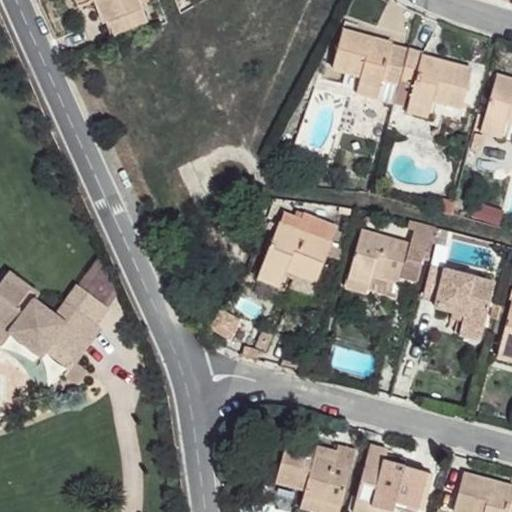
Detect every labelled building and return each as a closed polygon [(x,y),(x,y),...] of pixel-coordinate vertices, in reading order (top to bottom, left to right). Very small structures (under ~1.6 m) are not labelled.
[(58,0),(59,2),(63,0),(78,0),(86,22),(93,20),(99,34),(129,23),(119,0),(58,0)] [(393,103),(399,82),(408,48),(342,32),(333,68),(345,72),(341,89),(393,103)] [(408,48),(399,82),(413,84),(406,114),(427,119),(433,100),(462,107),(472,71),(421,58),(422,52),(408,48)] [(511,81),(498,77),(481,133),(501,139),(507,120),(511,121),(511,81)] [(281,214),(257,279),(280,287),(284,275),(314,285),(335,227),(300,213),(298,220),(281,214)] [(414,224),(408,246),(423,250),(429,251),(434,229),(414,224)] [(344,289),(365,294),(370,277),(399,284),(400,277),(415,281),(423,250),(408,246),(359,234),(344,289)] [(191,266),(199,285),(216,278),(208,260),(191,266)] [(0,266),(0,327),(1,327),(34,350),(43,337),(56,319),(46,311),(24,294),(29,288),(0,266)] [(428,268),(421,299),(435,302),(433,307),(462,315),(459,335),(477,339),(493,284),(428,268)] [(57,297),(46,311),(56,319),(43,337),(69,356),(92,323),(57,297)] [(511,302),(509,302),(495,359),(511,362),(511,302)] [(246,325),(227,318),(220,337),(239,344),(246,325)] [(82,366),(69,356),(59,368),(73,379),(82,366)] [(335,458),(316,453),(287,448),(277,483),(305,489),(303,500),(341,509),(357,451),(338,446),(336,451),(335,458)] [(318,446),(316,453),(335,458),(336,451),(318,446)] [(371,447),(357,503),(388,511),(392,511),(395,505),(419,511),(422,511),(433,475),(405,468),(384,462),(387,455),(387,452),(371,447)] [(406,460),(387,455),(384,462),(405,468),(406,460)] [(511,511),(511,489),(464,476),(454,511),(511,511)] [(340,511),(341,509),(303,500),(300,510),(310,511),(340,511)] [(388,511),(357,503),(354,511),(388,511)]
